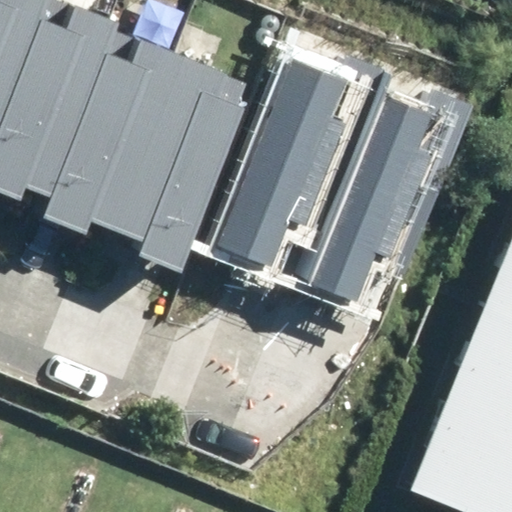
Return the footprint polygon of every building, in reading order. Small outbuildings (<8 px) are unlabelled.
[(0,0),(0,63),(24,0),(0,0)] [(71,0),(24,0),(0,63),(0,181),(28,192),(99,11),(71,0)] [(99,11),(28,192),(97,219),(168,37),(99,11)] [(168,37),(97,219),(165,245),(236,64),(168,37)] [(253,244),(272,197),(296,207),(335,109),(310,99),(324,63),(278,45),(206,226),(253,244)] [(349,277),(368,230),(392,240),(431,142),(407,133),(421,97),(375,78),(302,259),(349,277)] [(511,511),(511,266),(412,500),(440,511),(511,511)]
